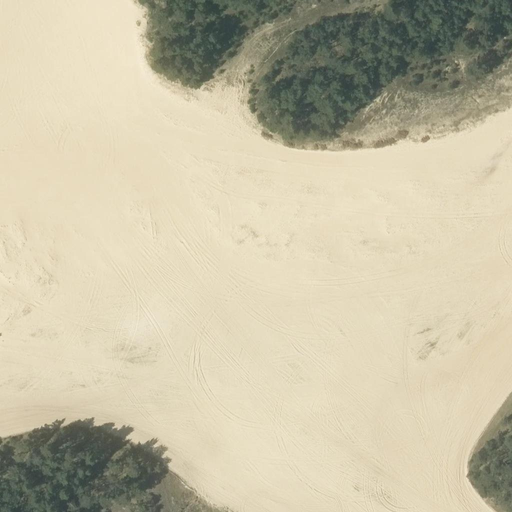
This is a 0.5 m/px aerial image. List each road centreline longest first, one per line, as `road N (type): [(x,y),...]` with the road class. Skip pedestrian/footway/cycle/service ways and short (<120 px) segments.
road 1 (track): [(378,511),(252,443),(120,419),(44,418),(0,430)]
road 2 (track): [(157,423),(318,408),(429,370),(511,316)]
